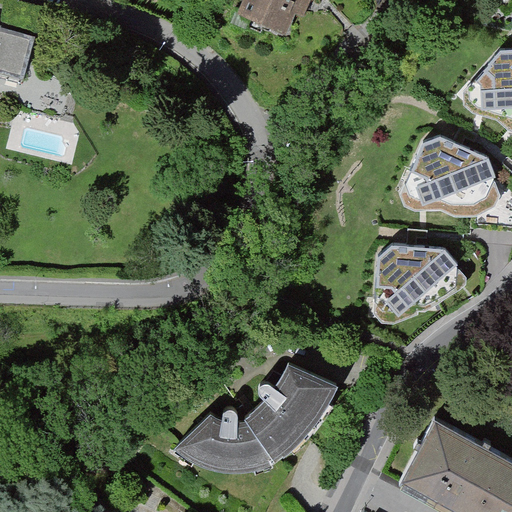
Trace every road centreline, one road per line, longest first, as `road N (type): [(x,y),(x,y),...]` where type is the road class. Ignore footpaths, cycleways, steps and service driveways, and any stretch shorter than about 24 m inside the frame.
road 1 (residential): [(78,0),(142,20),(213,63),(261,134),(257,178),(243,230),(211,275),(165,294),(0,293)]
road 2 (residential): [(342,511),(415,358),(506,296)]
